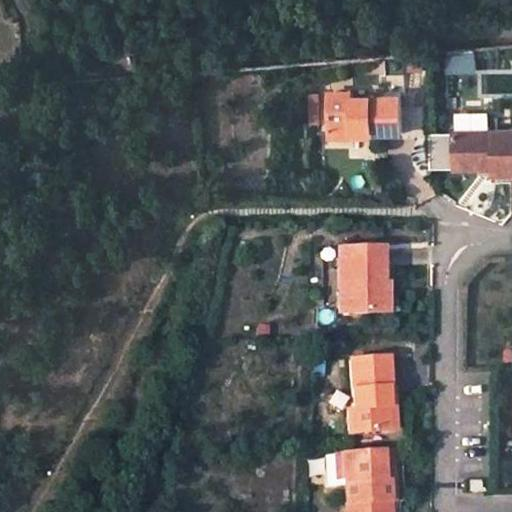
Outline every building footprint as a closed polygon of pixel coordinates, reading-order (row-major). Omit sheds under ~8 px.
[(358,101),(331,103),(334,141),(376,140),(408,139),(406,104),(358,106),(358,101)] [(310,105),(311,132),(318,132),(318,105),(310,105)] [(457,121),(457,137),(492,136),(491,120),(457,121)] [(457,137),(430,138),(431,173),(480,172),(493,171),(494,179),(511,178),(511,135),(492,136),(457,137)] [(346,245),(344,311),(393,312),(394,279),(387,279),(388,246),(346,245)] [(388,430),(387,388),(388,388),(389,388),(387,356),(351,357),(352,389),(352,408),(346,408),(346,432),(353,432),(388,430)] [(383,483),(382,454),(347,454),(326,454),(327,486),(344,485),(345,511),(387,511),(387,483),(383,483)] [(394,511),(394,454),(392,454),(382,454),(383,483),(387,483),(387,511),(394,511)] [(484,481),(470,482),(470,492),(484,492),(484,481)]
